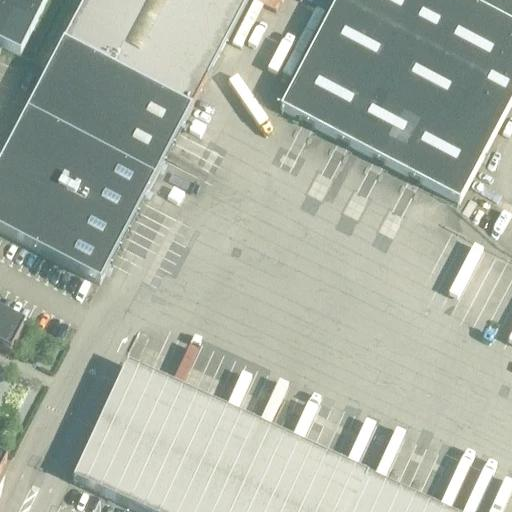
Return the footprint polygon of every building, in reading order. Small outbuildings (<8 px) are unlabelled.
[(86,0),(0,166),(0,235),(100,287),(248,0),(86,0)] [(0,0),(0,48),(19,58),(47,0),(0,0)] [(338,0),(280,113),(459,207),(511,105),(511,5),(501,0),(338,0)] [(7,465),(8,463),(0,459),(0,350),(10,356),(24,328),(0,315),(0,476),(6,465),(7,465)] [(438,511),(133,372),(126,368),(73,484),(132,511),(438,511)]
